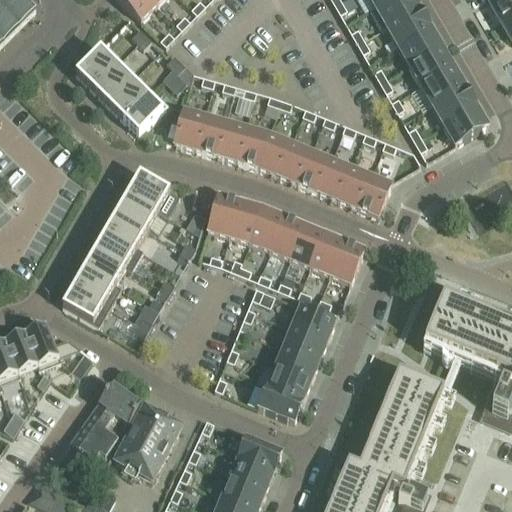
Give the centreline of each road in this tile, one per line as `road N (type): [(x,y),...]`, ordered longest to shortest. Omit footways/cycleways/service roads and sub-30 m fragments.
road 1 (residential): [(395,244),(161,162)]
road 2 (residential): [(309,454),(395,244)]
road 3 (residential): [(309,454),(209,412),(116,360)]
road 4 (residential): [(395,244),(414,203),(511,145)]
road 5 (residential): [(511,126),(436,0)]
road 6 (residential): [(0,317),(29,308),(116,360)]
